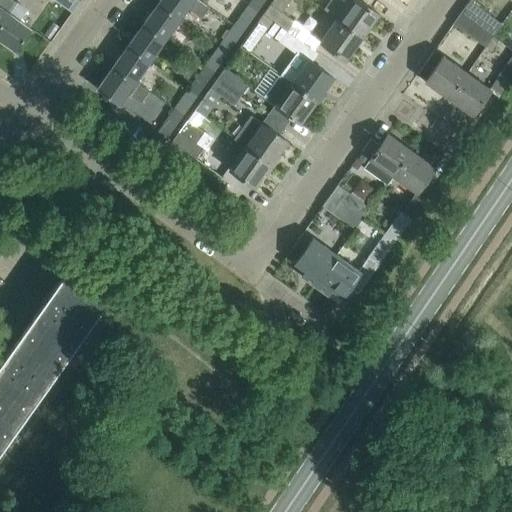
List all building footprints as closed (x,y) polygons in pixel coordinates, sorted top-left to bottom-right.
[(207,6),(199,0),(158,0),(157,2),(179,18),(186,8),(199,17),(207,6)] [(258,10),(264,0),(249,0),(248,3),(258,10)] [(321,38),(282,10),(289,0),(271,0),(263,12),(287,29),(313,48),(321,38)] [(379,13),(363,1),(361,0),(348,0),(344,7),(334,0),(330,0),(324,9),(336,17),(364,37),(371,27),(369,25),(379,13)] [(501,23),(469,0),(468,0),(460,12),(493,35),(501,23)] [(179,18),(157,2),(142,23),(164,39),(179,18)] [(242,31),(258,10),(248,3),(233,24),(242,31)] [(0,23),(8,12),(0,6),(0,23)] [(30,27),(8,12),(0,23),(0,38),(14,49),(30,27)] [(287,29),(263,12),(239,46),(248,53),(265,29),(280,39),(287,29)] [(493,35),(460,12),(452,23),(485,46),(493,35)] [(356,47),(364,37),(336,17),(319,40),(329,47),(346,59),(355,46),(356,47)] [(164,39),(142,23),(127,44),(149,60),(164,39)] [(227,52),(242,31),(233,24),(217,45),(227,52)] [(287,29),(280,39),(296,51),(297,50),(307,57),(313,48),(287,29)] [(149,60),(127,44),(112,65),(134,81),(135,81),(149,60)] [(212,73),(227,52),(217,45),(202,66),(212,73)] [(500,95),(511,77),(511,54),(498,75),(499,76),(490,88),(500,95)] [(448,97),(467,72),(443,55),(425,80),(448,97)] [(333,77),(317,65),(307,57),(298,69),(288,62),(280,73),(318,101),(325,90),(324,89),(333,77)] [(134,81),(112,65),(96,87),(118,103),(126,92),(140,102),(148,90),(135,81),(134,81)] [(225,65),(218,75),(242,92),(249,83),(225,65)] [(197,94),(212,73),(202,66),(187,87),(197,94)] [(490,88),(467,72),(448,97),(472,114),(490,88)] [(311,111),(318,101),(280,73),(263,97),(273,104),(291,117),(300,123),(309,110),(311,111)] [(242,92),(218,75),(195,107),(203,113),(218,91),(234,103),(242,92)] [(182,115),(197,94),(187,87),(172,108),(182,115)] [(194,125),(203,113),(195,107),(179,130),(172,140),(195,157),(203,147),(196,142),(203,132),(194,125)] [(167,136),(179,120),(182,115),(172,108),(169,113),(158,130),(167,136)] [(287,140),(279,134),(261,121),(252,134),(242,127),(234,137),(272,164),(280,154),(278,153),(287,140)] [(379,144),(370,137),(361,150),(370,156),(363,166),(387,183),(393,175),(411,149),(387,132),(379,144)] [(265,175),(272,164),(234,137),(227,147),(238,155),(228,168),(255,186),(263,173),(265,175)] [(435,166),(411,149),(393,175),(415,190),(384,233),(395,240),(434,186),(425,179),(435,166)] [(369,207),(353,195),(337,184),(330,193),(362,217),(369,207)] [(362,217),(330,193),(322,205),(354,228),(362,217)] [(357,293),(395,240),(384,233),(358,269),(336,253),(314,284),(338,301),(349,286),(357,293)] [(336,253),(329,248),(313,237),(294,262),(305,270),(301,275),(314,284),(336,253)] [(42,304),(24,328),(64,357),(106,297),(67,269),(49,294),(47,293),(41,303),(42,304)] [(0,399),(22,415),(64,357),(24,328),(7,353),(6,352),(0,359),(0,399)] [(0,446),(22,415),(0,399),(0,446)]
